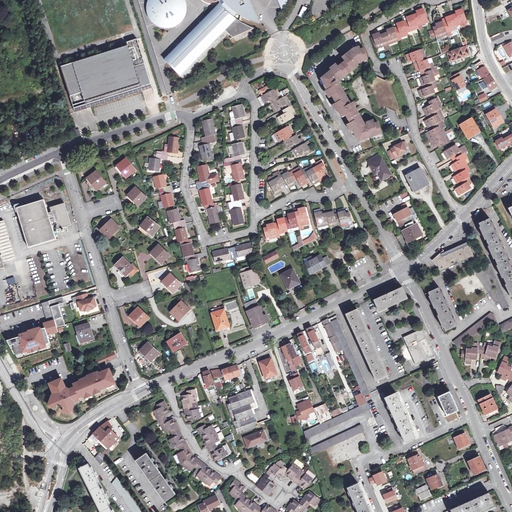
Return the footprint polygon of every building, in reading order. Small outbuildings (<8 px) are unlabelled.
[(181,23),(183,21),(185,19),(186,16),(187,14),(187,11),(187,9),(187,6),(187,3),(186,1),(185,0),(149,0),(149,2),(148,4),(148,6),(148,9),(148,11),(148,13),(149,15),(150,18),(152,20),(153,22),(156,24),(157,26),(160,27),(161,27),(164,28),(166,28),(169,28),(172,28),(175,27),(178,26),(179,25),(181,23)] [(218,0),(221,3),(223,6),(168,61),(182,75),(226,30),(233,38),(255,28),(249,26),(241,22),(241,21),(240,21),(241,14),(245,16),(249,18),(252,19),(256,20),(256,19),(252,9),(251,8),(248,0),(218,0)] [(166,59),(168,61),(223,6),(221,3),(166,59)] [(398,40),(398,39),(401,37),(401,36),(408,33),(407,32),(411,31),(411,29),(417,27),(417,26),(421,25),(420,23),(427,21),(423,9),(416,11),(417,14),(407,17),(407,19),(396,23),(397,26),(387,30),(388,32),(381,34),(380,32),(372,35),(377,47),(384,45),(384,46),(392,43),(391,42),(398,40)] [(451,30),(457,27),(457,26),(461,25),(461,24),(467,21),(463,9),(456,12),(457,13),(446,18),(447,20),(436,24),(436,26),(433,28),(437,39),(441,38),(441,36),(447,34),(447,32),(451,31),(451,30)] [(129,46),(62,68),(75,110),(152,86),(138,39),(127,42),(129,46)] [(364,124),(358,112),(353,104),(354,104),(353,101),(350,102),(339,83),(341,82),(340,80),(359,65),(358,63),(361,61),(368,58),(364,48),(361,49),(359,45),(352,48),(353,49),(349,51),(342,57),(344,60),(338,66),(335,63),(329,68),(330,70),(321,77),(324,84),(325,83),(328,89),(325,90),(329,97),(332,95),(336,102),(333,103),(336,110),(338,109),(342,116),(346,114),(350,122),(347,124),(350,131),(353,130),(359,141),(366,139),(366,138),(371,136),(371,137),(382,133),(378,122),(374,123),(373,119),(366,122),(366,123),(364,124)] [(467,46),(448,52),(451,61),(470,55),(467,46)] [(434,76),(437,75),(434,69),(432,63),(430,64),(428,59),(426,59),(424,54),(422,55),(420,51),(407,55),(410,62),(416,59),(417,63),(415,64),(418,72),(425,69),(428,75),(420,77),(423,85),(426,84),(427,88),(420,90),(423,97),(435,93),(433,89),(436,88),(434,81),(436,81),(434,76)] [(491,90),(498,85),(481,61),(475,65),(491,90)] [(459,72),(451,76),(453,80),(458,90),(466,85),(461,76),(462,76),(459,72)] [(261,95),(265,101),(271,98),(273,101),(270,102),(274,109),(280,106),(283,112),(277,115),(281,122),(293,116),(290,112),(293,110),(287,99),(284,101),(281,96),(281,97),(277,91),(275,92),(273,88),(261,95)] [(485,94),(478,97),(481,102),(488,99),(485,94)] [(429,128),(431,126),(439,122),(440,122),(438,117),(441,115),(438,109),(439,109),(437,105),(440,103),(437,98),(429,101),(431,105),(424,108),(427,115),(429,114),(431,117),(425,120),(429,128)] [(234,140),(243,138),(241,126),(242,126),(240,117),(245,116),(242,104),(232,106),(234,118),(229,120),(234,140)] [(503,122),(496,109),(487,114),(494,127),(503,122)] [(212,158),(209,143),(215,142),(214,134),(215,134),(212,118),(202,120),(205,136),(201,137),(202,144),(198,145),(202,161),(212,158)] [(461,125),(466,135),(469,134),(471,137),(480,131),(472,118),(461,125)] [(426,133),(430,140),(442,133),(440,129),(442,127),(439,122),(431,126),(433,129),(426,133)] [(274,133),(278,140),(284,137),(285,140),(282,141),(286,148),(292,145),(294,148),(291,149),(295,156),(302,152),(304,154),(312,150),(309,145),(306,146),(304,142),(302,143),(299,138),(297,139),(294,135),(293,135),(290,129),(288,131),(285,126),(274,133)] [(450,142),(447,136),(444,137),(442,133),(430,140),(434,147),(438,145),(441,143),(442,146),(450,142)] [(148,169),(159,171),(161,158),(167,158),(168,151),(177,152),(179,136),(169,135),(167,151),(157,150),(155,157),(150,156),(148,169)] [(503,138),(494,143),(499,150),(509,145),(509,146),(511,144),(511,142),(509,137),(504,140),(503,138)] [(234,180),(244,178),(240,164),(242,163),(240,156),(244,155),(241,142),(231,145),(234,157),(229,158),(234,180)] [(395,147),(391,149),(395,158),(399,156),(399,155),(407,151),(403,142),(394,147),(395,147)] [(467,172),(469,170),(466,165),(468,164),(465,159),(467,159),(461,147),(459,148),(456,145),(445,151),(449,158),(456,154),(459,160),(452,163),(456,170),(459,169),(461,172),(454,176),(458,183),(460,182),(463,185),(456,189),(460,195),(471,189),(469,185),(471,183),(468,177),(469,177),(467,172)] [(367,161),(370,165),(382,158),(379,154),(367,161)] [(391,174),(382,158),(370,165),(373,170),(376,169),(378,173),(382,179),(391,174)] [(125,159),(116,166),(126,178),(135,171),(125,159)] [(268,182),(276,195),(281,191),(278,185),(284,181),(288,187),(294,183),(293,181),(297,179),(300,185),(307,181),(305,179),(308,177),(312,183),(325,175),(321,168),(324,166),(319,159),(314,162),(316,165),(307,170),(306,168),(300,171),(300,170),(296,172),(294,170),(288,173),(287,172),(284,175),(282,172),(271,179),(270,178),(267,180),(268,182)] [(207,164),(196,166),(200,182),(196,183),(197,186),(209,184),(218,182),(216,174),(209,175),(207,164)] [(421,168),(406,176),(414,191),(429,184),(421,168)] [(97,171),(88,178),(98,189),(106,182),(97,171)] [(165,207),(174,205),(171,193),(172,192),(170,185),(167,185),(163,173),(153,176),(157,188),(159,188),(165,207)] [(209,184),(197,186),(198,190),(199,190),(202,206),(204,205),(213,204),(209,184)] [(234,225),(243,223),(240,208),(242,207),(240,200),(244,199),(241,184),(231,186),(234,201),(232,202),(233,202),(229,203),(234,225)] [(135,187),(127,195),(138,206),(146,198),(135,187)] [(17,208),(29,247),(57,239),(53,226),(56,225),(57,229),(63,227),(64,231),(66,230),(65,226),(72,224),(65,203),(51,207),(52,212),(49,213),(45,200),(17,208)] [(213,204),(204,205),(205,209),(206,209),(210,225),(220,222),(216,203),(213,204)] [(265,228),(267,240),(271,239),(271,238),(278,236),(278,234),(282,233),(281,232),(288,230),(288,229),(292,228),(292,226),(299,225),(299,224),(302,222),(302,221),(309,219),(306,207),(299,209),(299,211),(288,214),(289,217),(278,219),(279,222),(268,225),(268,228),(265,228)] [(408,207),(394,214),(408,242),(422,235),(408,207)] [(169,210),(171,223),(174,222),(178,241),(181,241),(184,257),(187,256),(190,273),(200,271),(198,259),(199,258),(198,254),(194,255),(191,243),(192,243),(191,239),(188,240),(185,228),(186,227),(185,220),(181,221),(178,209),(169,210)] [(318,226),(322,225),(322,226),(329,224),(329,225),(336,223),(340,223),(341,224),(348,222),(348,223),(351,222),(348,211),(344,212),(344,210),(333,213),(333,210),(322,213),(322,211),(314,213),(318,226)] [(148,217),(141,226),(152,235),(159,227),(148,217)] [(503,249),(502,246),(503,245),(501,241),(500,241),(497,233),(498,233),(496,229),(495,229),(493,227),(494,226),(493,222),(491,222),(490,218),(479,223),(511,297),(511,267),(511,265),(511,264),(510,260),(509,260),(505,253),(506,252),(505,248),(503,249)] [(119,226),(112,219),(101,229),(108,236),(119,226)] [(303,242),(304,245),(317,239),(314,233),(309,239),(303,242)] [(293,247),(294,251),(304,245),(303,242),(301,237),(301,236),(298,237),(299,244),(293,247)] [(158,243),(151,251),(161,261),(169,254),(158,243)] [(212,253),(215,263),(230,259),(231,261),(238,259),(238,258),(253,254),(250,244),(212,253)] [(474,257),(469,245),(435,260),(440,272),(474,257)] [(321,266),(322,268),(331,263),(327,257),(322,259),(320,255),(305,263),(310,272),(321,266)] [(124,256),(116,264),(126,274),(134,266),(124,256)] [(245,285),(257,282),(255,275),(257,274),(256,269),(242,274),(245,285)] [(282,275),(288,287),(295,283),(296,285),(300,282),(293,269),(282,275)] [(169,273),(161,281),(172,291),(180,283),(169,273)] [(7,280),(9,286),(16,283),(14,277),(7,280)] [(408,299),(402,287),(390,293),(390,292),(386,293),(387,294),(374,300),(380,311),(408,299)] [(446,298),(444,299),(443,296),(444,295),(443,291),(441,291),(440,287),(428,292),(433,303),(441,320),(446,331),(456,326),(455,322),(456,322),(454,317),(453,318),(452,315),(453,314),(451,310),(450,311),(446,303),(447,302),(446,298)] [(86,293),(78,295),(82,309),(86,308),(86,310),(94,308),(94,306),(97,305),(95,297),(87,299),(86,293)] [(501,295),(497,296),(499,308),(509,307),(507,299),(508,299),(508,294),(501,295)] [(64,296),(49,300),(56,322),(57,326),(65,323),(60,305),(64,304),(64,302),(66,301),(64,296)] [(263,317),(258,307),(255,299),(244,304),(247,312),(254,328),(269,321),(266,315),(263,317)] [(21,335),(8,339),(19,359),(60,346),(55,331),(58,331),(57,326),(56,322),(49,300),(42,303),(47,321),(46,321),(47,322),(44,323),(45,327),(41,328),(41,327),(21,334),(21,335)] [(188,308),(181,300),(170,311),(177,319),(188,308)] [(138,306),(130,314),(141,325),(149,317),(138,306)] [(229,326),(224,310),(222,310),(221,307),(212,310),(213,313),(212,313),(217,330),(229,326)] [(346,315),(350,324),(349,324),(351,328),(352,328),(360,345),(359,346),(361,349),(362,349),(370,367),(369,368),(371,371),(372,371),(376,380),(388,375),(358,309),(346,315)] [(495,324),(498,323),(496,318),(494,315),(491,312),(453,342),(458,348),(493,320),(495,324)] [(511,318),(500,326),(503,332),(511,327),(511,318)] [(328,319),(325,320),(327,325),(325,326),(333,343),(338,340),(328,319)] [(330,322),(340,344),(364,396),(371,393),(337,319),(330,322)] [(82,342),(87,341),(86,339),(93,337),(89,323),(77,327),(82,342)] [(307,329),(316,349),(322,347),(312,327),(307,329)] [(421,329),(403,337),(416,364),(434,356),(421,329)] [(187,341),(181,332),(168,340),(175,350),(187,341)] [(302,332),(295,335),(299,343),(301,342),(306,353),(311,351),(302,332)] [(491,355),(496,357),(501,342),(496,340),(494,344),(489,343),(488,347),(478,345),(479,344),(472,343),(472,347),(467,347),(467,351),(462,351),(461,357),(466,357),(465,361),(471,362),(471,359),(477,359),(478,353),(485,354),(484,357),(489,359),(491,355)] [(282,347),(290,366),(294,364),(293,362),(300,359),(295,346),(293,347),(290,341),(285,344),(286,345),(282,347)] [(148,342),(140,349),(151,359),(159,352),(148,342)] [(333,360),(337,358),(334,349),(329,351),(330,352),(326,354),(331,366),(336,365),(334,362),(333,360)] [(114,351),(97,358),(100,365),(117,358),(114,351)] [(507,379),(510,381),(511,382),(511,383),(506,392),(511,395),(509,398),(511,400),(511,372),(511,371),(511,368),(511,366),(507,364),(509,360),(504,357),(498,372),(503,374),(501,377),(506,380),(507,379)] [(277,375),(271,358),(265,360),(265,359),(260,361),(266,378),(277,375)] [(212,371),(214,378),(225,376),(226,380),(240,375),(237,365),(234,367),(223,370),(222,369),(212,371)] [(62,378),(52,382),(54,388),(53,389),(54,392),(55,393),(54,397),(51,398),(49,403),(57,406),(57,404),(64,407),(63,409),(71,412),(73,406),(72,404),(74,400),(79,398),(82,405),(118,390),(115,382),(109,369),(99,373),(98,371),(95,373),(80,380),(80,381),(73,384),(75,387),(70,389),(66,387),(62,378)] [(209,371),(204,372),(205,376),(204,377),(209,390),(215,388),(209,371)] [(293,392),(304,389),(299,371),(288,374),(293,392)] [(505,388),(501,385),(497,385),(496,388),(498,393),(500,394),(505,388)] [(309,396),(315,394),(313,388),(307,391),(309,396)] [(183,404),(184,411),(186,411),(187,415),(187,420),(200,417),(199,412),(198,408),(196,401),(195,397),(195,393),(196,393),(195,389),(188,390),(188,394),(182,396),(183,400),(184,404),(183,404)] [(238,431),(244,429),(258,424),(256,419),(242,425),(241,420),(254,415),(252,409),(257,407),(251,390),(229,398),(231,404),(228,405),(230,412),(234,411),(237,421),(235,422),(238,431)] [(459,410),(450,391),(438,396),(447,416),(455,412),(459,410)] [(404,442),(416,437),(413,431),(414,430),(406,414),(406,415),(403,408),(404,408),(396,392),(384,397),(404,442)] [(479,401),(487,418),(491,416),(491,417),(495,415),(495,414),(499,412),(491,395),(479,401)] [(310,428),(320,423),(314,409),(308,396),(302,399),(304,403),(300,406),(305,418),(306,421),(310,428)] [(204,480),(208,483),(211,485),(214,481),(218,483),(222,476),(219,474),(217,476),(214,473),(208,469),(204,466),(206,464),(199,459),(198,461),(195,458),(192,455),(190,452),(188,448),(189,447),(185,440),(184,441),(182,437),(180,434),(182,433),(178,426),(176,427),(174,423),(172,419),(169,421),(165,414),(169,412),(167,409),(165,405),(167,404),(165,401),(158,404),(160,408),(155,411),(157,414),(159,418),(157,419),(161,425),(162,425),(164,428),(166,432),(171,429),(174,436),(170,439),(172,443),(174,446),(178,444),(182,451),(177,454),(179,457),(183,463),(188,468),(192,470),(195,466),(201,470),(198,475),(200,477),(204,480)] [(370,409),(367,402),(367,403),(304,432),(306,439),(370,409)] [(325,404),(314,409),(320,423),(332,418),(325,404)] [(109,421),(106,423),(104,425),(101,427),(94,434),(108,449),(116,441),(110,436),(114,433),(113,431),(115,429),(109,421)] [(198,429),(199,432),(201,431),(203,435),(205,439),(207,442),(209,446),(208,447),(210,450),(209,450),(211,454),(213,453),(215,456),(217,460),(227,454),(225,450),(223,447),(219,450),(215,443),(220,440),(218,437),(216,433),(214,429),(212,426),(207,428),(205,424),(198,429)] [(321,451),(364,431),(361,424),(309,448),(312,455),(321,451)] [(511,426),(508,429),(508,430),(498,435),(502,444),(506,443),(507,443),(511,440),(511,426)] [(263,432),(245,438),(248,448),(267,442),(263,432)] [(469,443),(465,433),(454,438),(459,448),(469,443)] [(406,454),(408,459),(418,454),(416,450),(406,454)] [(164,501),(175,493),(146,452),(135,460),(164,501)] [(106,461),(100,453),(94,457),(100,465),(106,461)] [(418,454),(408,459),(414,473),(425,468),(419,454),(418,454)] [(485,469),(480,456),(469,461),(474,474),(485,469)] [(297,460),(294,464),(300,469),(303,465),(297,460)] [(266,477),(263,480),(260,484),(259,483),(257,486),(269,495),(272,492),(271,491),(273,488),(275,485),(272,481),(276,475),(280,478),(283,475),(285,472),(286,473),(290,476),(293,478),(292,480),(298,484),(299,483),(303,486),(306,488),(313,478),(310,476),(307,474),(306,474),(304,478),(300,476),(297,473),(300,469),(294,464),(289,470),(283,466),(285,464),(281,461),(279,462),(276,465),(275,464),(273,467),(271,471),(269,470),(265,476),(266,477)] [(101,511),(112,511),(106,500),(108,499),(106,497),(107,497),(106,494),(105,494),(104,493),(103,493),(96,479),(97,478),(96,476),(97,476),(95,472),(94,473),(93,471),(92,471),(89,464),(83,467),(83,466),(81,467),(81,468),(80,469),(101,511)] [(438,474),(428,478),(432,489),(443,484),(438,474)] [(142,511),(118,478),(114,480),(115,481),(112,483),(133,511),(142,511)] [(239,483),(240,481),(236,478),(231,485),(234,488),(231,492),(234,495),(237,497),(236,499),(239,501),(236,505),(239,508),(242,510),(244,511),(252,511),(253,511),(277,511),(278,511),(275,509),(274,510),(270,508),(267,506),(264,510),(257,504),(256,506),(253,503),(247,499),(244,496),(245,495),(241,492),(245,488),(242,485),(239,483)] [(371,511),(364,495),(365,495),(363,491),(362,491),(358,483),(347,487),(358,511),(371,511)] [(427,485),(417,490),(421,500),(431,495),(427,485)] [(290,507),(289,506),(286,509),(290,511),(293,511),(295,511),(296,511),(301,511),(302,511),(304,508),(306,509),(310,503),(315,507),(317,503),(320,500),(310,492),(308,495),(305,499),(304,498),(299,504),(295,501),(293,504),(290,507)] [(444,511),(480,511),(495,506),(489,492),(444,511)] [(202,511),(209,511),(208,509),(220,504),(216,495),(204,501),(205,503),(200,506),(202,511)]
